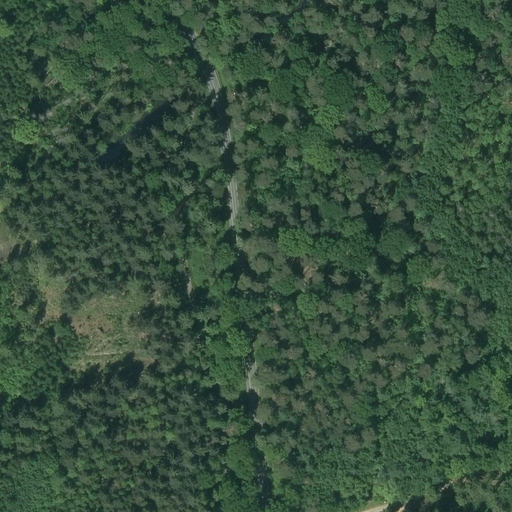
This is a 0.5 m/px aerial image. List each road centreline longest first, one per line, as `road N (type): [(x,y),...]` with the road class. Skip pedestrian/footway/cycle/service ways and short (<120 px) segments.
road 1 (track): [(115,0),(141,27),(154,75),(184,83),(194,104),(184,143),(191,182),(175,222),(223,400),(226,511)]
road 2 (unclassified): [(267,511),(228,150),(197,50),(168,0)]
road 3 (unknown): [(241,0),(249,66),(280,72),(335,61),(440,98),(511,92)]
road 4 (track): [(511,464),(368,511)]
